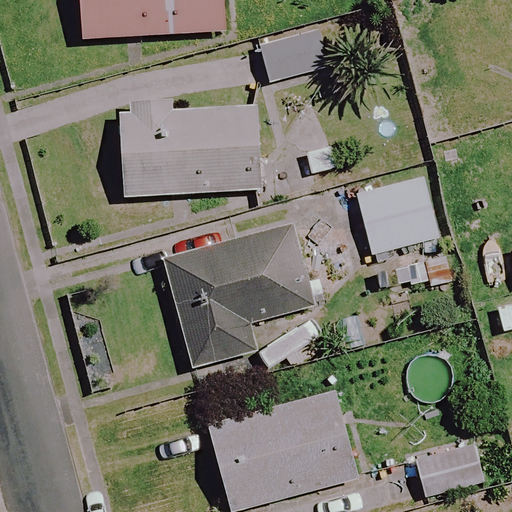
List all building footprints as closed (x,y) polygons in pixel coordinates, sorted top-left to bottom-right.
[(220,36),(217,0),(73,0),(76,45),(220,36)] [(324,73),(315,36),(254,51),(262,87),(324,73)] [(252,196),(248,113),(109,121),(113,203),(252,196)] [(436,241),(420,181),(351,199),(366,256),(367,259),(436,241)] [(304,313),(284,231),(157,262),(184,373),(252,357),(245,327),(304,313)] [(445,287),(443,262),(401,266),(404,291),(445,287)] [(511,334),(511,306),(490,312),(496,338),(511,334)] [(328,397),(271,411),(202,428),(223,511),(244,511),(342,488),(330,438),(338,436),(328,397)] [(482,485),(472,447),(407,464),(417,502),(482,485)]
